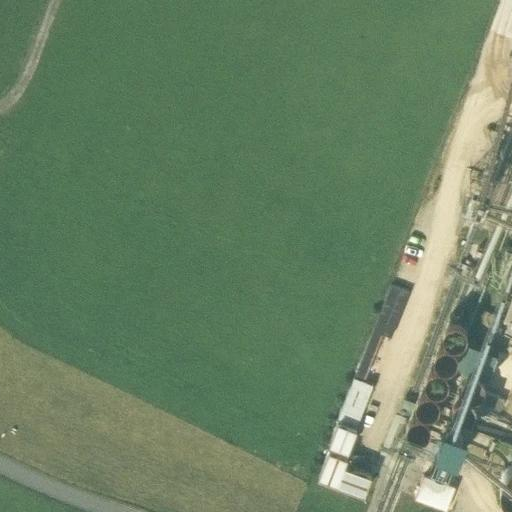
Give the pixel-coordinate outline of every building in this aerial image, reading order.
[(486,176),(469,172),(464,192),(480,197),(486,176)] [(511,247),(506,245),(496,268),(511,274),(511,247)] [(502,315),(511,316),(511,282),(507,282),(502,315)] [(461,317),(456,315),(452,315),(448,316),(445,319),(443,323),(442,327),(443,330),(444,333),(447,336),(451,338),(455,339),(459,338),(463,335),(465,331),(466,327),(466,323),(464,320),(461,317)] [(452,340),(447,339),(443,339),(439,340),(436,343),(434,346),(433,350),(434,353),(435,357),(438,360),(442,362),(446,362),(450,361),(454,358),(456,355),(457,351),(457,347),(455,343),(452,340)] [(443,364),(438,362),(434,362),(430,363),(427,366),(425,370),(424,374),(425,376),(426,380),(429,383),(433,385),(437,385),(441,384),(445,382),(447,378),(448,374),(448,370),(446,367),(443,364)] [(484,375),(481,372),(478,370),(474,369),(470,370),(467,371),(464,374),(463,378),(463,381),(464,385),(466,388),(470,390),(473,391),(477,391),(481,389),(484,386),(485,382),(485,378),(484,375)] [(353,378),(337,418),(357,426),(373,385),(353,378)] [(434,389),(430,387),(426,387),(422,389),(419,391),(417,395),(416,399),(416,402),(418,406),(421,409),(424,410),(429,411),(433,410),(436,407),(439,404),(440,400),(439,396),(437,392),(434,389)] [(472,397),(470,394),(467,393),(463,392),(459,392),(456,394),(453,397),(452,401),(452,404),(453,408),(455,411),(458,413),(462,414),(466,414),(470,412),(472,409),(474,405),(474,401),(472,397)] [(424,412),(420,411),(416,411),(412,412),(409,415),(406,418),(406,422),(406,425),(408,429),(411,432),(414,434),(418,434),(422,433),(426,430),(429,427),(430,423),(429,419),(427,415),(424,412)] [(339,421),(329,444),(347,451),(357,428),(339,421)] [(456,443),(437,436),(432,449),(463,462),(475,429),(463,425),(456,443)] [(328,449),(318,476),(363,493),(371,475),(344,464),(347,457),(328,449)] [(511,462),(507,466),(501,473),(498,484),(500,495),(506,505),(511,508),(511,462)] [(414,500),(447,508),(453,482),(420,475),(414,500)]
